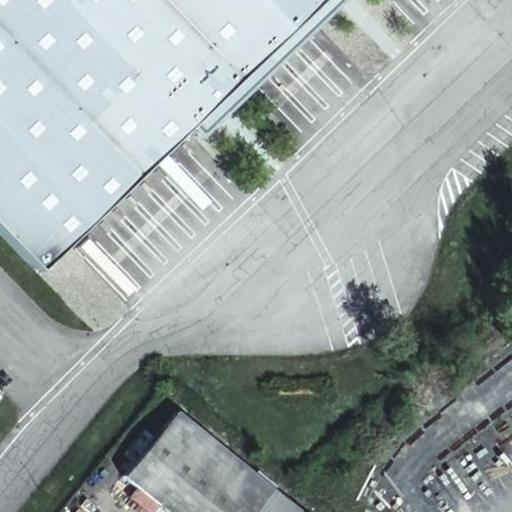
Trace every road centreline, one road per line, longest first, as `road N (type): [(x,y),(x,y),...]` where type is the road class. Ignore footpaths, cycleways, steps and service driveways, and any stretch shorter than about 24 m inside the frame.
road 1 (unknown): [(83,367),(256,234),(511,12)]
road 2 (unknown): [(83,367),(0,486)]
